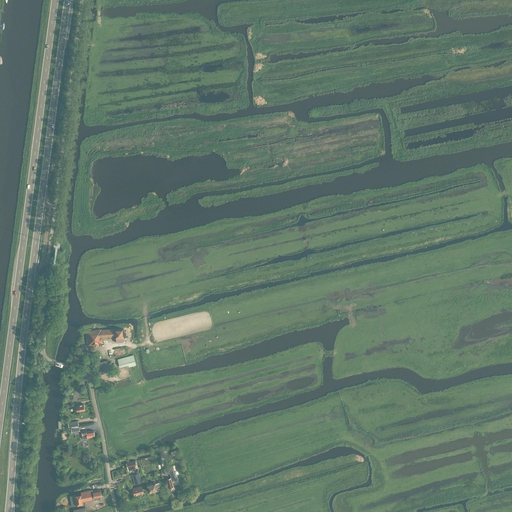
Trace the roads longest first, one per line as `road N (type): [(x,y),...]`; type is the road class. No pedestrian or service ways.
road 1 (trunk): [(8,511),(67,0)]
road 2 (trunk): [(54,0),(0,418)]
road 3 (track): [(339,353),(355,357),(393,342),(437,348),(459,330),(511,312)]
road 4 (unclassified): [(118,511),(90,376),(68,367)]
